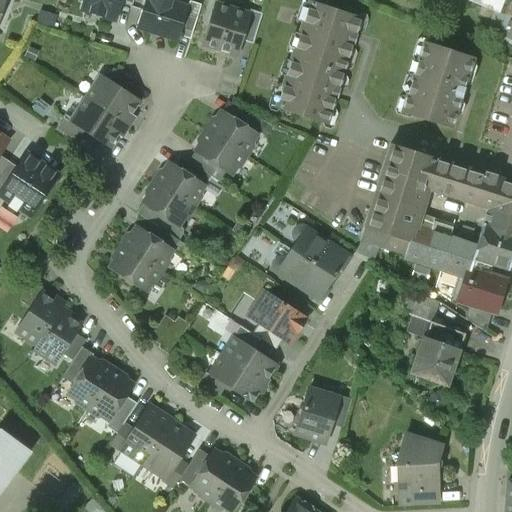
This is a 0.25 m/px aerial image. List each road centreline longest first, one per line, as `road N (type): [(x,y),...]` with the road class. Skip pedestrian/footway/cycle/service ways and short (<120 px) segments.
road 1 (residential): [(251,439),(157,371),(75,272),(73,260),(170,111),(171,80)]
road 2 (residential): [(511,171),(375,128),(353,108)]
road 3 (residential): [(511,373),(487,511)]
road 4 (residential): [(251,439),(326,325)]
road 5 (residential): [(362,511),(251,439)]
